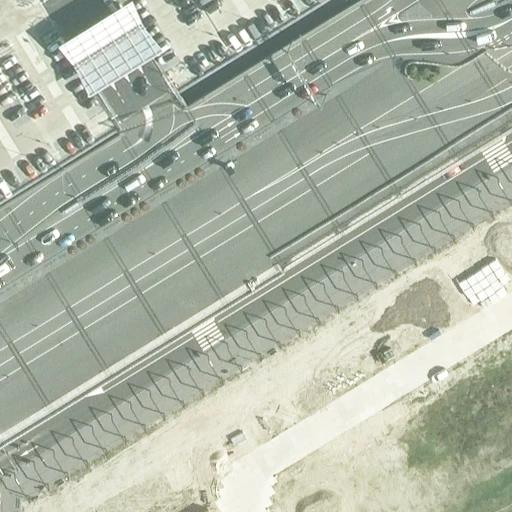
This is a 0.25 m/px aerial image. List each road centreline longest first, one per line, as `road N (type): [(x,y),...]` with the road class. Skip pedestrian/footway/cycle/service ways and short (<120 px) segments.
road 1 (primary): [(0,351),(511,35)]
road 2 (tertiary): [(0,338),(511,25)]
road 3 (tertiary): [(397,0),(0,231)]
road 4 (primary): [(0,268),(353,48)]
road 5 (primary): [(0,244),(67,179),(140,134),(142,99)]
road 6 (primary): [(353,48),(379,36),(483,25),(511,13)]
